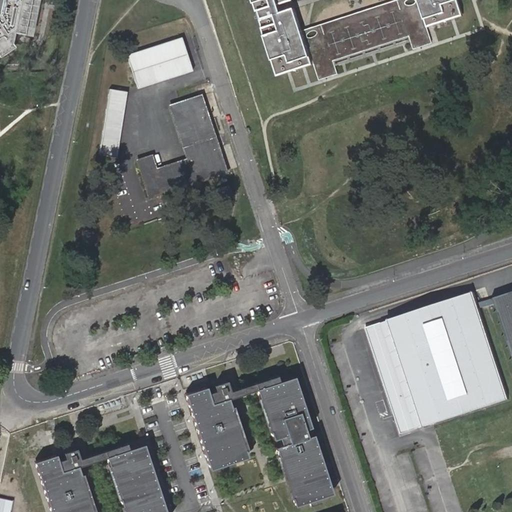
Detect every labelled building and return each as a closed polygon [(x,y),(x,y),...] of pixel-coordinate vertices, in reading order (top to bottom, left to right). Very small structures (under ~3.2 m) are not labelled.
[(0,0),(0,55),(16,45),(13,41),(15,31),(25,33),(31,0),(0,0)] [(255,0),(259,11),(261,11),(264,19),(262,20),(272,53),(279,51),(286,74),(291,73),(305,68),(316,65),(321,79),(340,73),(337,63),(336,61),(411,37),(412,39),(416,50),(434,44),(429,28),(432,27),(455,20),(460,19),(453,0),(255,0)] [(181,33),(126,51),(137,85),(192,67),(181,33)] [(127,88),(109,85),(99,151),(117,154),(127,88)] [(138,160),(148,196),(224,173),(221,159),(212,135),(205,110),(201,96),(190,100),(190,103),(182,106),(181,102),(171,106),(188,159),(154,169),(151,157),(138,160)] [(473,293),(387,322),(365,330),(394,418),(401,436),(509,400),(473,293)] [(511,293),(494,299),(511,353),(511,293)] [(277,377),(229,392),(226,382),(213,386),(215,392),(208,394),(211,405),(231,398),(231,399),(256,391),(255,390),(278,383),(277,377)] [(256,391),(272,441),(279,439),(281,446),(274,448),(284,480),(294,508),(307,503),(308,507),(320,503),(319,500),(332,495),(313,436),(306,438),(304,431),(310,429),(294,377),(278,383),(255,390),(256,391)] [(188,394),(209,461),(223,457),(224,461),(236,457),(235,453),(248,449),(231,399),(231,398),(211,405),(208,394),(206,388),(188,394)] [(85,457),(78,459),(75,449),(62,453),(64,459),(57,461),(60,471),(77,466),(77,467),(105,458),(105,457),(127,449),(126,444),(85,457)] [(127,449),(105,457),(105,458),(122,511),(164,511),(143,445),(127,449)] [(55,455),(33,462),(49,511),(91,511),(77,467),(77,466),(60,471),(57,461),(55,455)]
